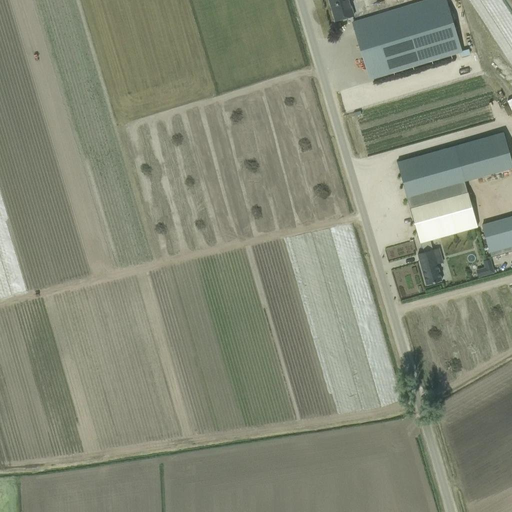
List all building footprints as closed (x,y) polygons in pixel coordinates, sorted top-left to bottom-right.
[(48,9),(55,30),(43,34),(42,28),(36,30),(39,39),(48,36),(54,55),(61,52),(63,58),(73,54),(71,47),(81,43),(76,29),(75,29),(65,0),(60,0),(62,4),(48,9)] [(348,0),(330,0),(334,12),(332,13),(335,22),(353,16),(348,0)] [(444,0),(429,0),(352,23),(365,64),(455,36),(444,0)] [(95,276),(141,267),(110,110),(91,114),(89,104),(89,102),(93,102),(92,96),(88,95),(84,117),(77,84),(73,105),(60,107),(61,115),(64,115),(63,121),(76,123),(72,124),(73,129),(76,128),(78,121),(84,122),(83,129),(87,130),(84,144),(89,145),(90,151),(85,150),(84,145),(83,152),(70,150),(95,276)] [(455,147),(397,163),(401,178),(410,209),(467,193),(455,147)] [(441,281),(435,258),(441,256),(438,248),(432,250),(429,241),(477,227),(467,193),(410,209),(419,243),(421,243),(423,253),(417,254),(426,285),(441,281)] [(511,217),(481,226),(489,255),(511,248),(511,217)] [(511,345),(511,283),(493,289),(497,301),(500,300),(509,329),(507,329),(511,345)]
